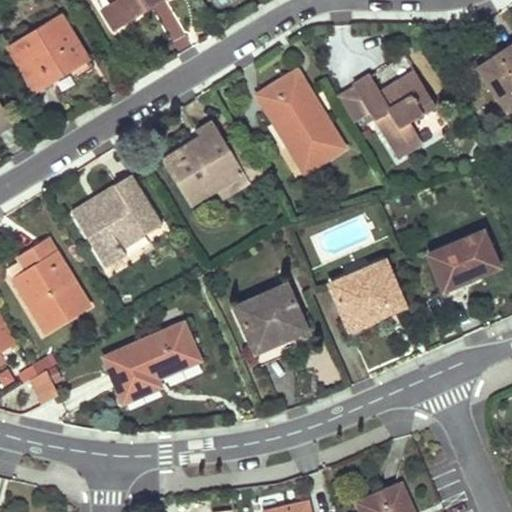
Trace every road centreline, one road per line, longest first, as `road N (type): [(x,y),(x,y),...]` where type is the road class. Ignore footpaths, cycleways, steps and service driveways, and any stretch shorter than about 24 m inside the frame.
road 1 (residential): [(0,190),(307,4),(329,0)]
road 2 (residential): [(110,456),(198,452),(316,427),(438,375)]
road 3 (residential): [(438,375),(498,511)]
